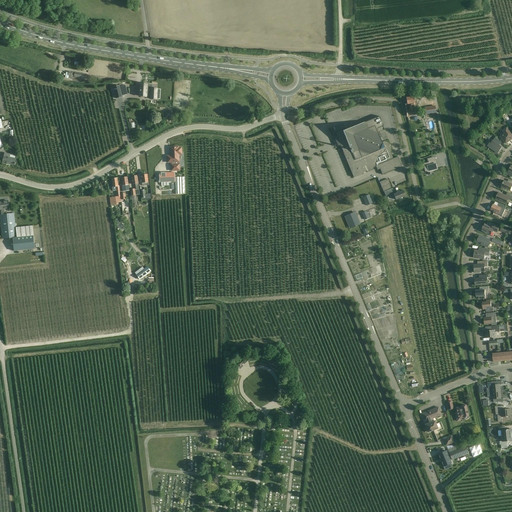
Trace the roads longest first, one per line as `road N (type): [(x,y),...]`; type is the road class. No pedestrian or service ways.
road 1 (secondary): [(403,406),(284,115)]
road 2 (unclassified): [(0,175),(67,186),(182,129),(240,128),(284,115)]
road 3 (residential): [(483,373),(466,258),(511,150)]
road 4 (secondary): [(216,67),(62,42),(0,22)]
road 5 (unclassified): [(23,511),(0,343)]
